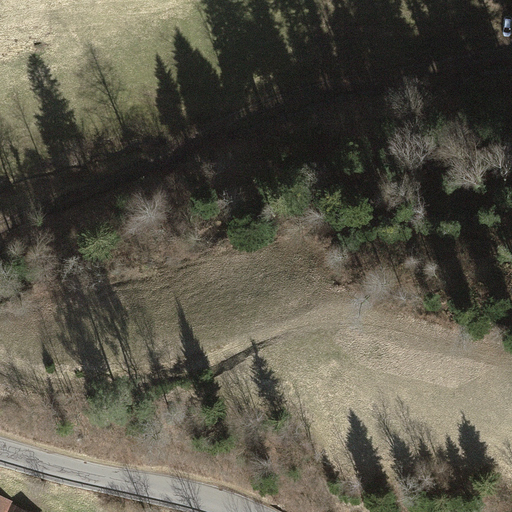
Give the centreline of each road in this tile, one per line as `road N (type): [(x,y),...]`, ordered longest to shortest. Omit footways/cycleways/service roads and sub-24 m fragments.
road 1 (track): [(511,63),(314,94),(220,122),(119,184),(0,235)]
road 2 (tertiary): [(0,451),(241,511)]
